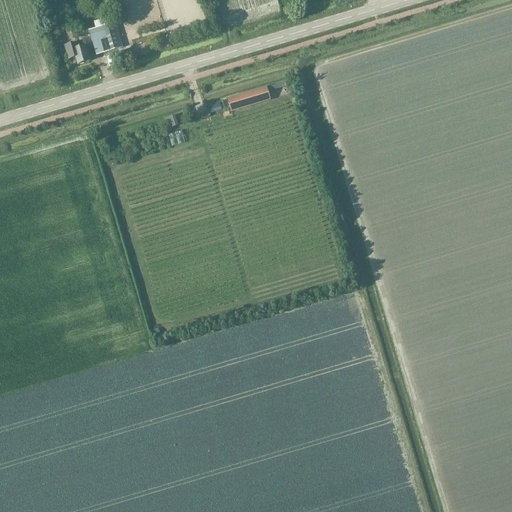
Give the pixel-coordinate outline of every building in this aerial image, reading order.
[(115,23),(88,31),(96,56),(122,48),(115,23)] [(62,42),(59,35),(54,37),(55,40),(47,43),(48,47),(62,42)] [(79,49),(78,43),(65,47),(68,60),(75,58),(77,65),(89,62),(85,47),(79,49)] [(269,100),(266,88),(227,100),(230,112),(269,100)] [(182,117),(181,114),(166,119),(168,126),(175,123),(174,120),(182,117)] [(184,143),(181,132),(168,136),(171,147),(184,143)]
